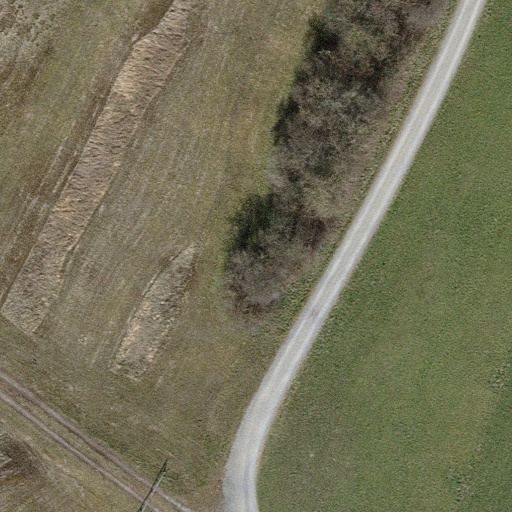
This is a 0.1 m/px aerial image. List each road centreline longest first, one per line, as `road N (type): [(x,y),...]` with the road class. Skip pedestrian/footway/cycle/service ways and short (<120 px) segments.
road 1 (track): [(246,511),(249,435),(398,162),(474,0)]
road 2 (track): [(174,511),(0,384)]
